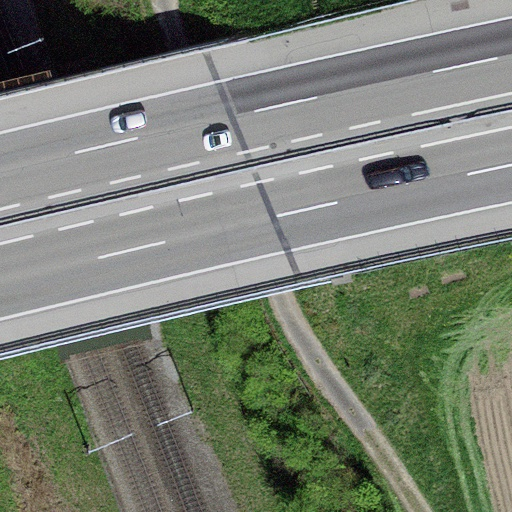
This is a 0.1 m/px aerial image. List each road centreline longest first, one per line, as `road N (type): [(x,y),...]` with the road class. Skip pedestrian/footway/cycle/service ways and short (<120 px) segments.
road 1 (track): [(420,511),(286,308),(166,0)]
road 2 (motorway): [(511,54),(0,171)]
road 3 (motorway): [(0,281),(511,164)]
